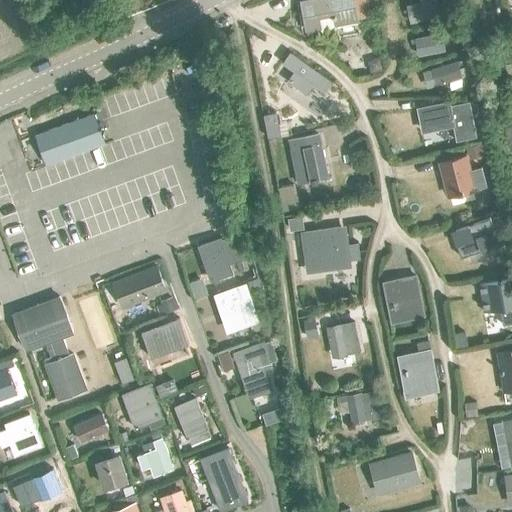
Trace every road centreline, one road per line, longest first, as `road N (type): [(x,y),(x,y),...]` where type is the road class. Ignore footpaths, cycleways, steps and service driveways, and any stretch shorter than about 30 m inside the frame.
road 1 (track): [(317,511),(234,19),(222,0)]
road 2 (residential): [(0,101),(217,0)]
